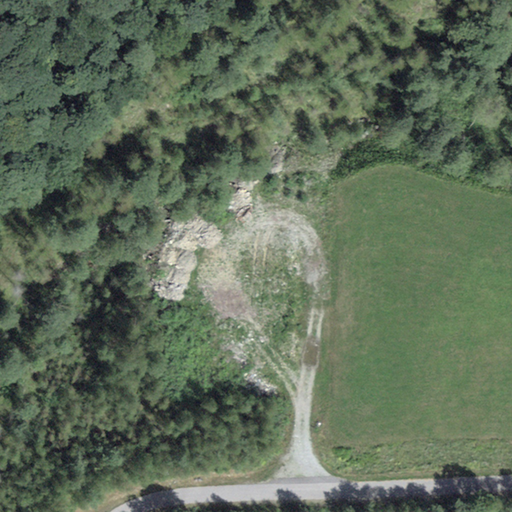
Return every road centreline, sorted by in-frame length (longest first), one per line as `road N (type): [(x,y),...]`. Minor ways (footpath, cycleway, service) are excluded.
road 1 (unclassified): [(131,511),(211,496),(511,483)]
road 2 (track): [(295,494),(313,305),(313,203)]
